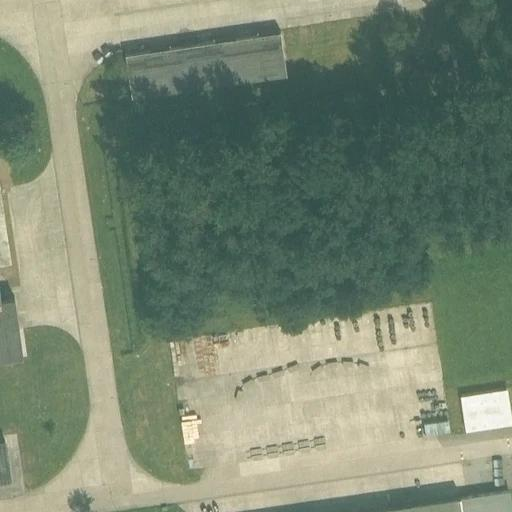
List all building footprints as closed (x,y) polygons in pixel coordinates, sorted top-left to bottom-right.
[(308,33),(298,35),(300,47),(310,46),(308,33)] [(278,38),(121,60),(127,106),(284,84),(278,44),(278,38)] [(0,191),(0,272),(12,270),(0,193),(0,191)] [(17,335),(12,305),(0,306),(0,365),(20,363),(17,335)] [(505,394),(457,401),(462,438),(510,432),(505,394)] [(4,447),(0,447),(0,486),(9,485),(5,452),(4,447)] [(433,509),(458,505),(454,477),(429,481),(433,509)] [(510,511),(508,498),(458,505),(458,511),(510,511)]
